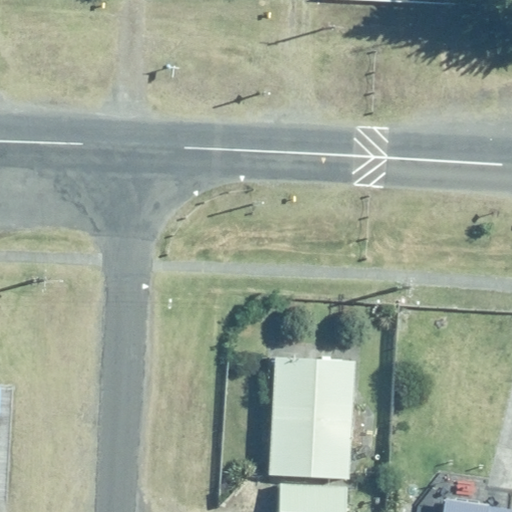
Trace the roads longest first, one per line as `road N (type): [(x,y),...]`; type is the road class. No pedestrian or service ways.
road 1 (tertiary): [(132,145),(511,164)]
road 2 (residential): [(112,511),(132,145)]
road 3 (tertiary): [(0,140),(132,145)]
